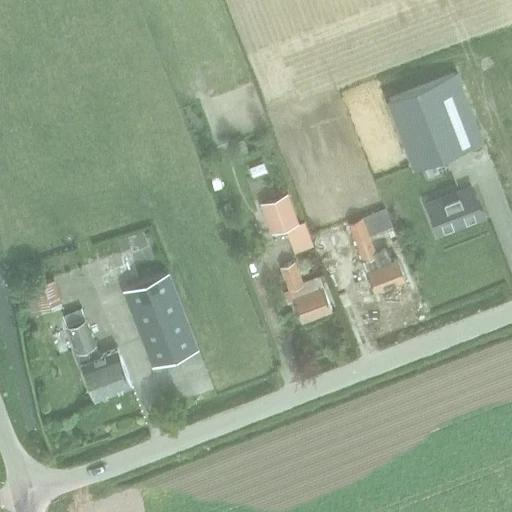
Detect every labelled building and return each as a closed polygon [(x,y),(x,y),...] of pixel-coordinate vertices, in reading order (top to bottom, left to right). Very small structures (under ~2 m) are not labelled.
[(457,71),(388,98),(414,164),(483,138),(457,71)] [(243,137),(231,142),(236,153),(247,149),(243,137)] [(472,185),(428,201),(439,232),(483,215),(472,185)] [(270,231),(297,222),(286,192),(260,202),(270,231)] [(391,258),(385,244),(376,247),(371,233),(392,224),(385,206),(348,220),(376,289),(407,277),(399,255),(391,258)] [(313,243),(309,232),(299,236),(303,246),(313,243)] [(282,264),(301,318),(333,306),(322,274),(304,281),(296,259),(282,264)] [(168,269),(123,287),(152,363),(198,345),(168,269)] [(30,312),(61,303),(53,279),(23,288),(30,312)] [(99,353),(85,316),(81,307),(63,314),(66,323),(76,349),(77,349),(81,360),(80,360),(94,396),(131,381),(118,346),(99,353)] [(50,317),(56,340),(67,337),(61,314),(50,317)]
